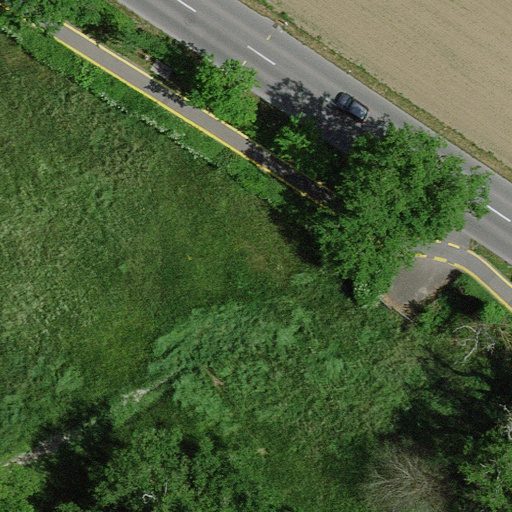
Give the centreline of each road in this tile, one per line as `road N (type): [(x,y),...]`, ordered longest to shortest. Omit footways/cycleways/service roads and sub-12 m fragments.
road 1 (tertiary): [(511,221),(180,0)]
road 2 (track): [(393,299),(473,195)]
